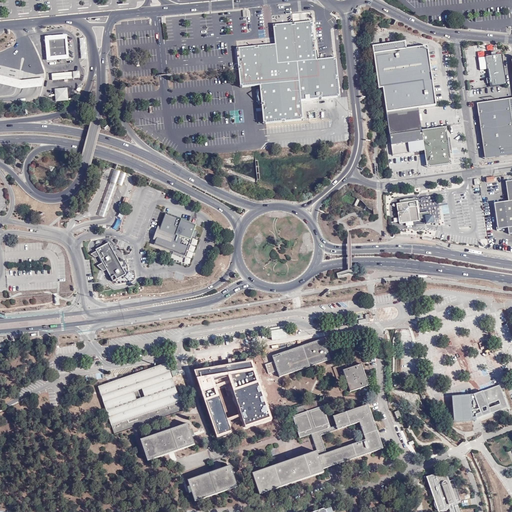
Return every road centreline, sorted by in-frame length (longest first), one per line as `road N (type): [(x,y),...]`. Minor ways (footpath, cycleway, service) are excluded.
road 1 (secondary): [(0,139),(112,153),(226,209),(240,230)]
road 2 (secondary): [(0,330),(208,301),(254,281)]
road 3 (secondary): [(237,255),(228,273),(202,290),(0,320)]
road 4 (residential): [(334,1),(343,17),(356,145),(342,175),(293,208)]
road 5 (secondary): [(313,269),(378,261),(511,278)]
road 6 (secondary): [(511,264),(409,247),(334,249),(318,240)]
road 7 (unknown): [(138,242),(145,268),(188,266),(202,255),(210,215),(156,196)]
road 8 (residential): [(350,175),(362,142),(351,0)]
road 9 (secondary): [(157,160),(80,132),(0,126)]
road 10 (unknown): [(68,228),(112,179),(121,190),(110,215),(74,227)]
road 11 (residential): [(455,33),(475,171)]
road 12 (unknown): [(178,356),(208,459),(180,472)]
road 13 (secondary): [(157,160),(124,122),(106,37)]
road 14 (unknown): [(30,67),(77,61),(76,39),(71,30),(54,29),(20,39)]
road 15 (secondary): [(94,55),(76,104),(0,126)]
road 16 (residential): [(350,175),(378,185),(475,171)]
road 17 (unknown): [(463,91),(444,92),(436,46),(386,27)]
